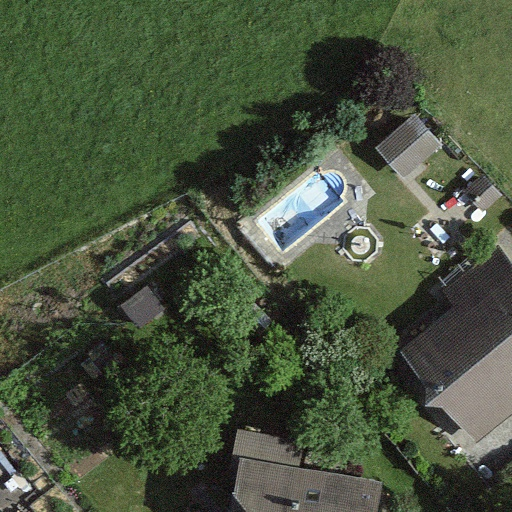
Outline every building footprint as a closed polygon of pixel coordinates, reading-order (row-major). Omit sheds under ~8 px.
[(378,147),(404,178),(444,145),(417,114),(378,147)] [(466,189),(483,210),(502,195),(484,174),(466,189)] [(445,300),(394,339),(477,449),(511,422),(511,265),(497,246),(438,290),(445,300)] [(146,286),(119,306),(138,331),(165,311),(146,286)] [(374,511),(380,483),(239,456),(228,511),(374,511)]
